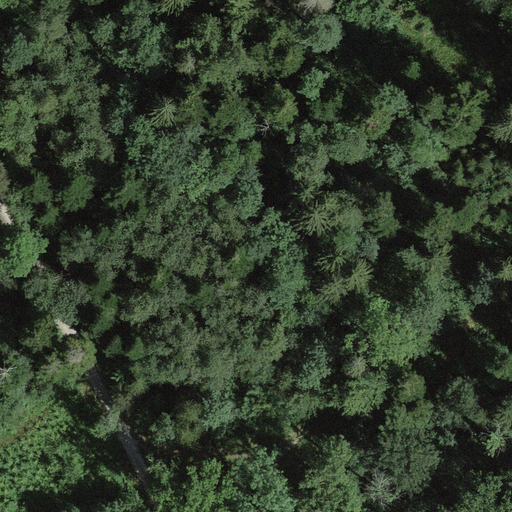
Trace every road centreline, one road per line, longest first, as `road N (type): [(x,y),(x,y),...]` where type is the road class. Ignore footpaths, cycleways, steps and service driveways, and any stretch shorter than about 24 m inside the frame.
road 1 (track): [(0,187),(165,511)]
road 2 (track): [(247,511),(282,444),(511,297)]
road 3 (track): [(282,444),(216,461),(129,441)]
